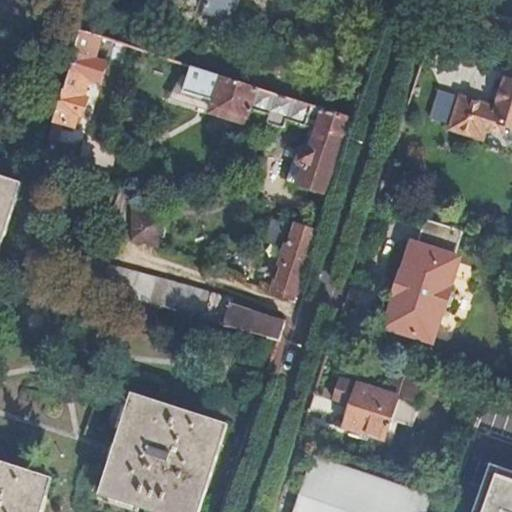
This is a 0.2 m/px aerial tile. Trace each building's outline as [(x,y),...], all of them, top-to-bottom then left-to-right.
[(211,0),(209,11),(236,20),(242,0),(211,0)] [(81,30),(55,116),(76,122),(91,76),(96,78),(103,58),(96,55),(102,37),(81,30)] [(298,182),(326,191),(350,116),(237,80),(182,62),(177,77),(218,90),(212,109),(246,120),(250,105),(268,111),(268,114),(269,118),(280,122),(285,120),(286,117),(309,125),(301,152),(304,162),(298,182)] [(511,78),(506,77),(496,106),(461,94),(450,125),(481,134),(485,123),(502,129),(505,121),(511,123),(511,78)] [(144,109),(131,103),(126,117),(140,122),(144,109)] [(44,154),(68,161),(74,144),(49,136),(44,154)] [(0,253),(22,184),(0,176),(0,253)] [(161,216),(129,207),(128,239),(153,245),(157,231),(161,216)] [(277,290),(292,295),(314,230),(271,216),(263,239),(287,247),(282,249),(279,259),(283,264),(282,267),(277,267),(273,279),(278,281),(276,287),(278,287),(277,290)] [(457,255),(465,229),(428,217),(419,243),(415,241),(388,324),(433,339),(443,311),(451,306),(453,298),(450,288),(461,256),(457,255)] [(87,285),(278,339),(280,335),(284,321),(262,314),(228,301),(230,296),(95,259),(87,285)] [(336,397),(352,403),(346,424),(384,438),(391,418),(412,425),(428,380),(395,371),(388,390),(343,374),(336,397)] [(198,511),(227,423),(134,392),(115,452),(103,493),(160,511),(198,511)] [(43,511),(54,478),(0,460),(0,511),(43,511)] [(423,511),(428,498),(315,460),(298,511),(423,511)] [(511,511),(511,471),(490,463),(472,511),(511,511)]
